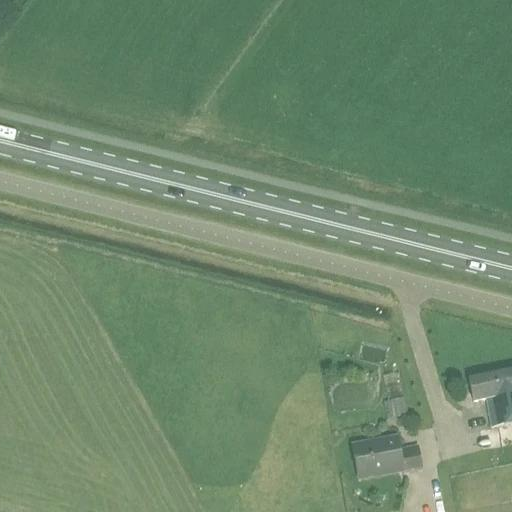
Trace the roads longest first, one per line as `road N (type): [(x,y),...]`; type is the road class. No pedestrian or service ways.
road 1 (primary): [(511,269),(0,141)]
road 2 (unclassified): [(511,309),(0,183)]
